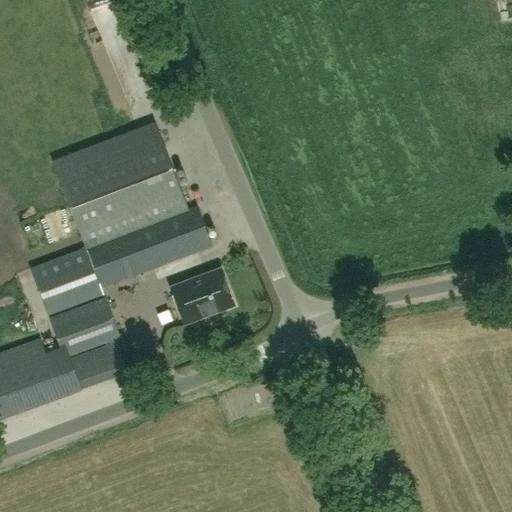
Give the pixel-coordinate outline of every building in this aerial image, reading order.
[(102,2),(88,4),(91,20),(104,18),(102,2)] [(445,19),(451,30),(466,23),(460,11),(445,19)] [(483,132),(511,127),(511,67),(474,73),(483,132)] [(161,92),(156,95),(160,104),(166,101),(161,92)] [(55,165),(63,186),(61,187),(85,248),(32,268),(49,314),(104,294),(101,288),(212,245),(198,206),(188,210),(156,126),(55,165)] [(220,269),(169,289),(183,327),(235,307),(220,269)] [(0,417),(128,372),(116,339),(119,337),(105,298),(51,318),(61,347),(46,352),(41,338),(0,353),(0,417)]
